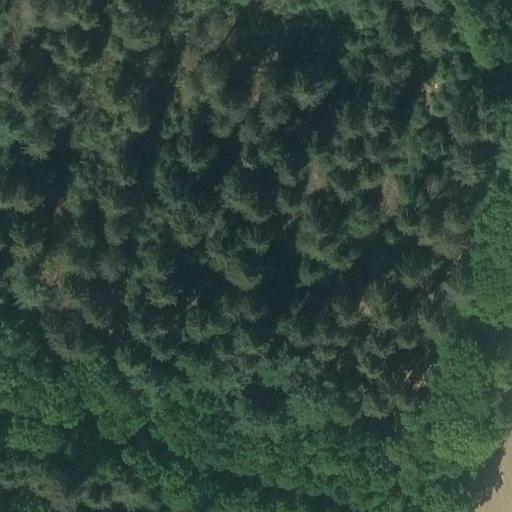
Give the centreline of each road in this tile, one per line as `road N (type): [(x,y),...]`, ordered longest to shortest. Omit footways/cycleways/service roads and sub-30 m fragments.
road 1 (track): [(0,308),(424,402)]
road 2 (track): [(136,0),(511,76)]
